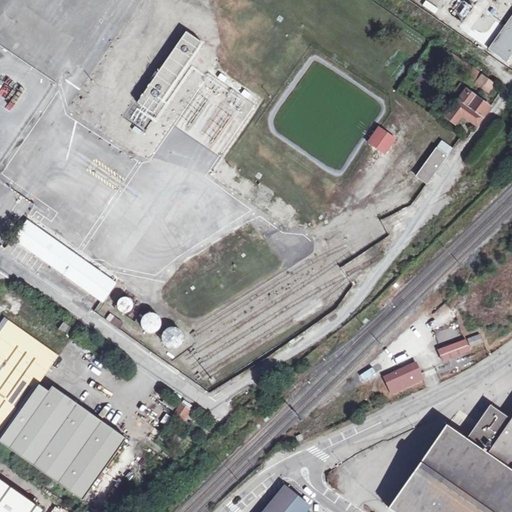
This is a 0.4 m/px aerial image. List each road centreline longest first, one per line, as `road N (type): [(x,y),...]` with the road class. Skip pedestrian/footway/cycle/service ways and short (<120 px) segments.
road 1 (tertiary): [(285,468),(511,353)]
road 2 (unclassified): [(0,268),(210,405)]
